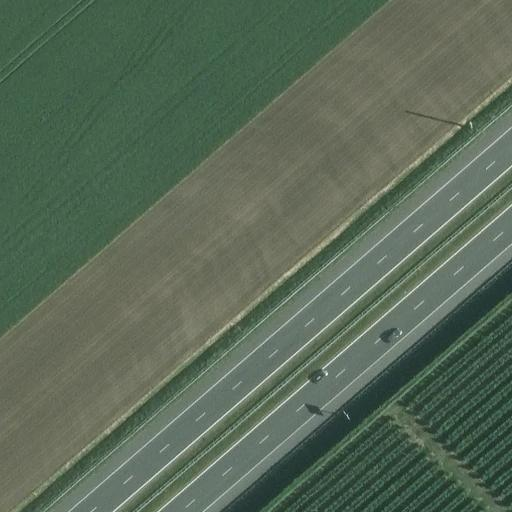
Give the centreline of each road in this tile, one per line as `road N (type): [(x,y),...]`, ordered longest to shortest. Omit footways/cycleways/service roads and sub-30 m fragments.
road 1 (motorway): [(511,145),(90,511)]
road 2 (motorway): [(182,511),(511,225)]
